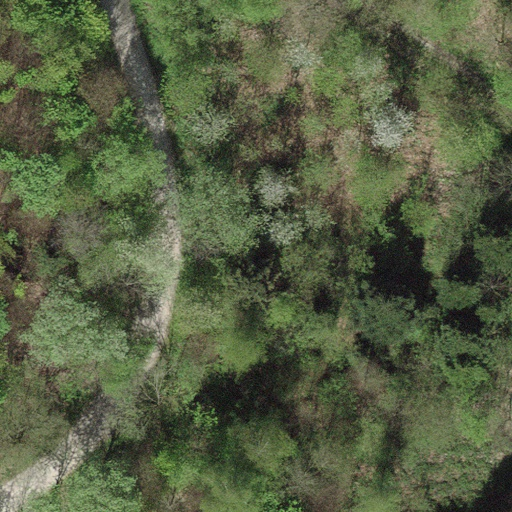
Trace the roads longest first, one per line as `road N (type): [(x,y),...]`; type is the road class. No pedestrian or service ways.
road 1 (track): [(113,0),(156,140),(166,230),(155,324),(124,391),(88,435),(46,475),(0,502)]
road 2 (track): [(346,0),(511,128)]
